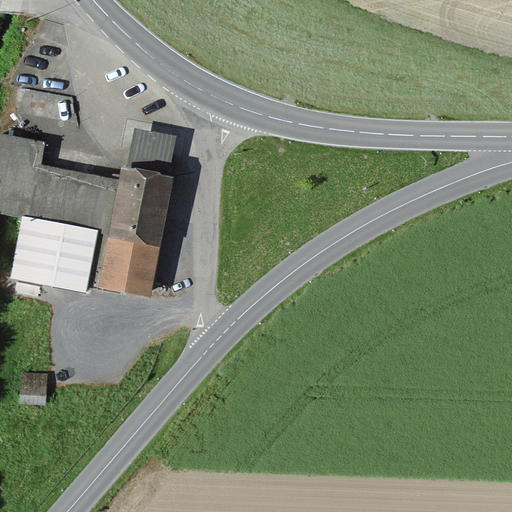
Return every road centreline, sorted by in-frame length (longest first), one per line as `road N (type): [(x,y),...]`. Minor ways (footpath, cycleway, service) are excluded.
road 1 (secondary): [(65,511),(205,352),(280,281),(375,219),(511,162)]
road 2 (secondary): [(99,7),(184,81),(255,113),(360,132),(511,136)]
